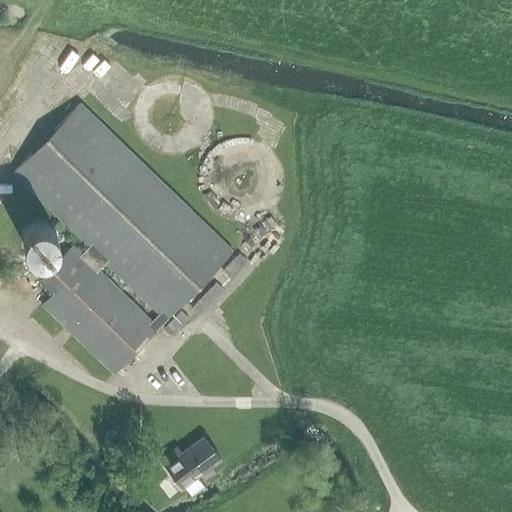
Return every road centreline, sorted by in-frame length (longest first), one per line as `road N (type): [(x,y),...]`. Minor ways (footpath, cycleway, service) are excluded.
road 1 (unclassified): [(400,511),(367,440),(332,410),(133,397),(0,334)]
road 2 (track): [(270,240),(122,394)]
road 3 (track): [(285,403),(195,317)]
